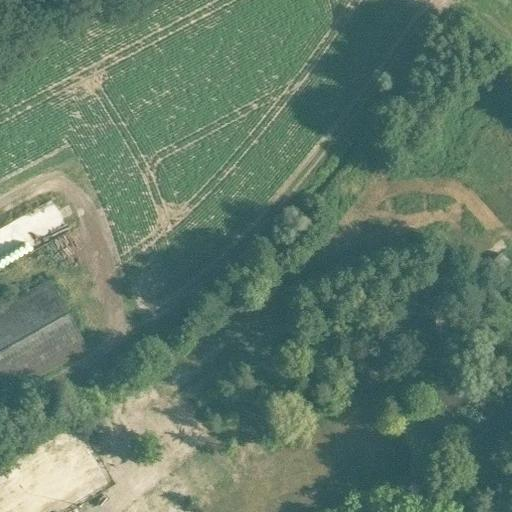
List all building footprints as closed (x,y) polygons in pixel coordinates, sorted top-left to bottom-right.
[(35,208),(46,230),(65,221),(53,198),(35,208)] [(499,234),(480,247),(488,258),(506,246),(499,234)] [(0,398),(88,349),(50,279),(0,307),(0,398)] [(87,427),(106,423),(104,411),(85,416),(87,427)] [(231,472),(208,442),(179,464),(203,494),(231,472)]
